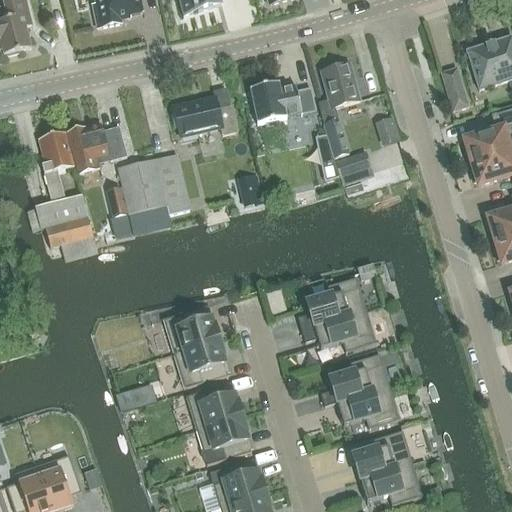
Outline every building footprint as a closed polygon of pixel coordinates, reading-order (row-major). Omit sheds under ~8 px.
[(0,23),(0,54),(3,53),(4,58),(6,57),(8,60),(18,57),(18,55),(30,51),(25,30),(32,29),(25,0),(18,0),(4,4),(8,22),(0,23)] [(138,0),(94,0),(96,8),(92,9),(97,31),(121,27),(120,23),(130,21),(130,18),(142,16),(138,0)] [(177,0),(183,20),(185,20),(184,18),(221,7),(219,0),(177,0)] [(266,0),(269,8),(298,0),(266,0)] [(511,41),(467,55),(479,93),(511,82),(511,41)] [(328,103),(318,106),(324,130),(339,126),(334,111),(359,104),(349,67),(346,68),(343,66),(334,68),(333,72),(320,75),(328,103)] [(456,71),(441,76),(452,114),(468,110),(456,71)] [(301,118),(315,115),(310,92),(297,95),(295,89),(294,89),(295,89),(280,92),(279,87),(250,93),(257,128),(286,122),(286,121),(300,118),(301,119),(302,118),(301,118)] [(173,111),(180,141),(220,131),(222,139),(236,135),(230,110),(217,113),(214,102),(173,111)] [(511,112),(492,119),(496,133),(464,143),(465,147),(462,148),(466,161),(469,160),(471,168),(491,162),(490,159),(509,153),(509,155),(511,154),(511,112)] [(312,118),(299,120),(302,141),(315,139),(312,118)] [(84,131),(67,135),(76,168),(79,177),(100,172),(98,162),(109,159),(101,128),(84,133),(84,131)] [(65,136),(38,143),(45,168),(41,169),(51,207),(65,203),(57,174),(73,170),(65,136)] [(473,173),(470,173),(473,186),(476,185),(478,189),(511,179),(511,181),(511,154),(509,155),(509,153),(490,159),(491,162),(471,168),(473,173)] [(340,181),(370,171),(365,155),(335,165),(340,181)] [(155,164),(166,209),(168,219),(190,214),(177,159),(155,164)] [(118,172),(129,218),(166,209),(155,164),(118,172)] [(257,178),(237,182),(243,211),(263,206),(257,178)] [(127,218),(121,194),(108,197),(114,220),(127,218)] [(489,225),(485,226),(489,239),(492,238),(495,246),(511,241),(511,197),(510,198),(511,200),(511,199),(511,213),(487,221),(489,225)] [(51,207),(35,211),(41,233),(45,232),(50,251),(92,240),(81,199),(65,203),(51,207)] [(115,243),(131,239),(126,219),(111,223),(115,243)] [(493,252),(497,264),(500,263),(501,267),(511,263),(511,241),(495,246),(496,251),(493,252)] [(307,307),(310,318),(297,321),(301,334),(366,314),(356,282),(326,291),(329,301),(307,307)] [(163,324),(173,358),(219,344),(213,329),(212,325),(210,322),(207,310),(163,324)] [(376,347),(366,314),(301,334),(305,346),(317,343),(320,353),(342,346),(345,356),(376,347)] [(219,344),(173,358),(183,392),(227,379),(224,367),(225,367),(223,360),(224,359),(219,344)] [(330,384),(333,394),(320,398),(324,410),(336,407),(389,391),(379,358),(348,367),(352,377),(330,384)] [(186,400),(196,434),(242,420),(237,405),(236,405),(234,398),(233,399),(229,387),(186,400)] [(151,389),(116,399),(121,415),(156,405),(151,389)] [(365,423),(368,433),(399,424),(389,391),(336,407),(343,429),(365,423)] [(184,395),(172,397),(176,416),(188,413),(184,395)] [(242,420),(196,434),(206,468),(250,455),(247,444),(248,443),(246,436),(247,436),(242,420)] [(359,483),(412,467),(402,435),(355,449),(358,459),(352,461),(359,483)] [(69,460),(35,471),(49,511),(68,511),(73,511),(69,500),(81,496),(69,460)] [(252,463),(208,477),(219,511),(265,497),(260,482),(257,475),(256,475),(252,463)] [(412,467),(359,483),(366,506),(388,499),(391,509),(422,500),(412,467)] [(17,487),(6,491),(12,511),(49,511),(35,471),(14,478),(17,487)] [(101,490),(96,473),(85,477),(90,493),(101,490)] [(269,511),(265,497),(219,511),(269,511)]
